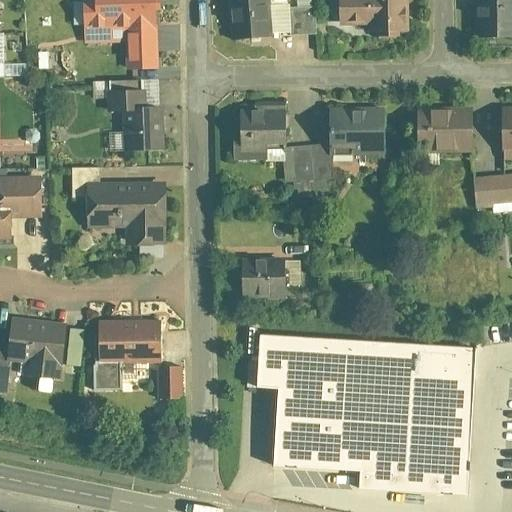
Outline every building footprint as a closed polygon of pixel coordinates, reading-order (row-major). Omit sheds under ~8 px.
[(156,0),(83,0),(84,31),(127,30),(128,69),(155,68),(154,29),(157,29),(156,0)] [(269,0),(228,0),(232,49),(273,46),(269,0)] [(338,0),(339,35),(368,34),(368,46),(409,45),(407,0),(338,0)] [(511,0),(472,0),(472,48),(511,47),(511,0)] [(151,90),(114,92),(115,110),(129,110),(152,110),(151,90)] [(130,151),(171,150),(169,109),(152,110),(129,110),(130,151)] [(473,109),(416,109),(417,161),(474,160),(473,109)] [(287,110),(239,111),(239,162),(287,161),(287,110)] [(511,111),(501,112),(503,162),(511,162),(511,111)] [(383,112),(325,112),(326,160),(383,160),(383,112)] [(107,166),(77,167),(78,198),(94,197),(94,188),(108,188),(107,166)] [(4,177),(4,195),(0,195),(0,212),(5,212),(5,213),(18,213),(47,212),(45,175),(4,177)] [(511,179),(472,183),(474,210),(511,206),(511,179)] [(95,229),(134,228),(135,247),(170,246),(169,227),(174,227),(172,185),(108,188),(94,188),(94,197),(95,229)] [(0,242),(18,242),(18,213),(5,213),(5,212),(0,212),(0,242)] [(287,265),(240,265),(239,313),(287,313),(287,265)] [(74,323),(19,316),(17,335),(13,363),(30,365),(29,375),(66,380),(74,323)] [(166,320),(105,320),(105,363),(126,363),(167,363),(166,320)] [(17,335),(1,333),(0,342),(0,364),(13,366),(13,363),(17,335)] [(376,470),(465,474),(467,396),(469,351),(263,341),(260,395),(280,397),(279,444),(377,448),(376,470)] [(105,363),(101,364),(101,388),(126,388),(126,363),(105,363)] [(188,366),(162,367),(165,400),(191,398),(188,366)]
